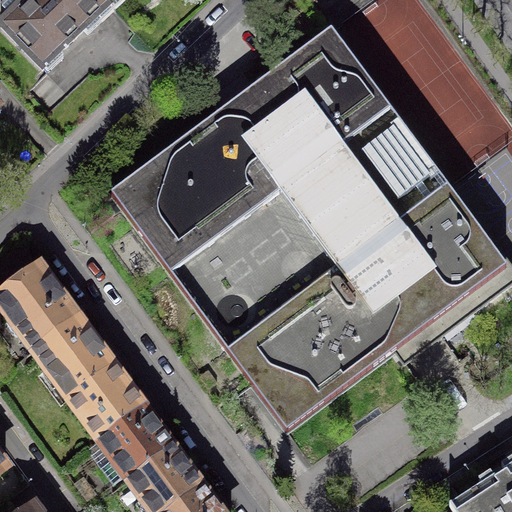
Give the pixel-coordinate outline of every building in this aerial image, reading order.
[(110,7),(103,0),(30,0),(1,28),(42,71),(76,39),(110,7)] [(508,272),(332,34),(261,86),(111,197),(286,435),(417,340),(434,327),(443,339),(511,288),(511,279),(507,273),(508,272)] [(72,313),(41,271),(0,300),(0,309),(32,353),(77,320),(72,313)] [(32,353),(68,401),(112,368),(82,327),(77,320),(32,353)] [(68,401),(98,443),(143,410),(128,389),(112,368),(68,401)] [(98,443),(127,483),(172,450),(158,430),(143,410),(98,443)] [(127,483),(149,511),(170,511),(201,489),(196,482),(172,450),(127,483)] [(495,479),(449,508),(451,511),(511,511),(511,468),(503,474),(505,476),(501,479),(496,481),(495,479)] [(218,511),(206,496),(201,489),(170,511),(218,511)] [(0,511),(36,511),(35,510),(32,511),(14,511),(7,501),(0,505),(0,511)]
